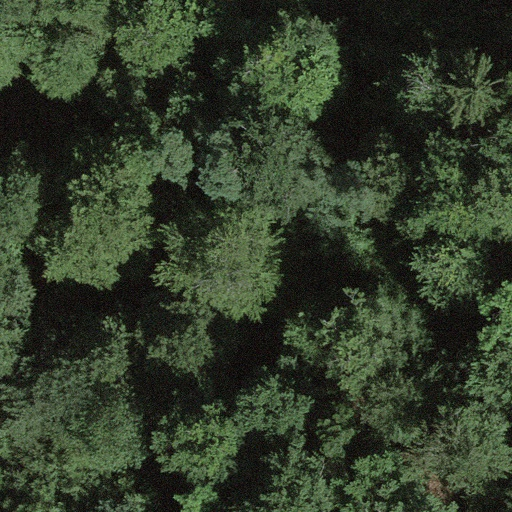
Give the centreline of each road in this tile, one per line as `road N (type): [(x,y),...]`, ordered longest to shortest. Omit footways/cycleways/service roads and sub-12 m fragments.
road 1 (track): [(197,511),(249,275),(404,0)]
road 2 (track): [(0,166),(115,39),(165,0)]
